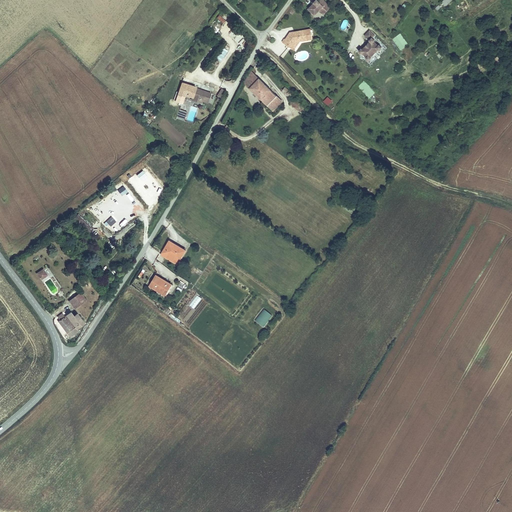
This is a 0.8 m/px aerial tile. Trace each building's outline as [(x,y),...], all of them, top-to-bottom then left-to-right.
[(330,8),(321,0),(318,0),(318,1),(316,0),(308,9),(314,16),(319,11),(321,13),(323,12),(325,13),(330,8)] [(219,15),(215,19),(221,25),(225,20),(219,15)] [(370,55),(378,47),(379,48),(381,45),(379,43),(378,43),(373,39),(374,38),(371,35),(374,33),(369,28),(364,34),(369,40),(362,47),(361,47),(359,49),(361,52),(362,51),(367,55),(366,56),(369,59),(371,56),(370,55)] [(292,33),(287,40),(286,40),(284,43),(295,51),(301,42),(309,41),(307,31),(295,33),(295,34),(293,35),(292,33)] [(392,39),(400,51),(408,45),(400,33),(392,39)] [(252,70),(244,86),(271,113),(283,101),(252,70)] [(356,88),(368,99),(375,92),(364,80),(356,88)] [(210,94),(194,89),(195,87),(190,85),(187,96),(191,98),(190,101),(198,103),(199,100),(207,103),(210,94)] [(285,89),(282,92),(290,98),(293,95),(285,89)] [(322,102),(327,106),(332,101),(327,96),(322,102)] [(298,102),(293,107),(300,113),(305,109),(298,102)] [(184,121),(187,112),(179,109),(176,118),(184,121)] [(168,134),(173,140),(180,134),(175,128),(168,134)] [(176,261),(183,250),(168,242),(161,255),(169,261),(170,258),(176,261)] [(185,252),(183,250),(176,261),(170,258),(169,261),(177,265),(185,252)] [(42,271),(37,274),(40,280),(46,276),(42,271)] [(159,289),(166,294),(172,286),(155,275),(148,286),(157,292),(159,289)] [(80,291),(68,300),(75,310),(78,308),(77,306),(86,299),(80,291)] [(194,309),(201,298),(196,294),(188,305),(194,309)] [(262,326),(271,314),(262,308),(254,320),(262,326)] [(72,313),(58,323),(70,339),(79,332),(78,330),(84,325),(77,316),(75,317),(72,313)]
